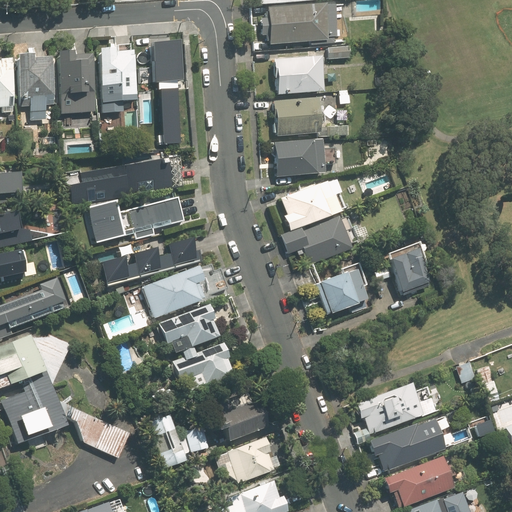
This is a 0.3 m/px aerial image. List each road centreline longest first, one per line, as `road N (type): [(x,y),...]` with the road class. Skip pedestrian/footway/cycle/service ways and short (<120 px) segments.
road 1 (residential): [(344,511),(236,212),(209,11)]
road 2 (residential): [(0,22),(209,11)]
